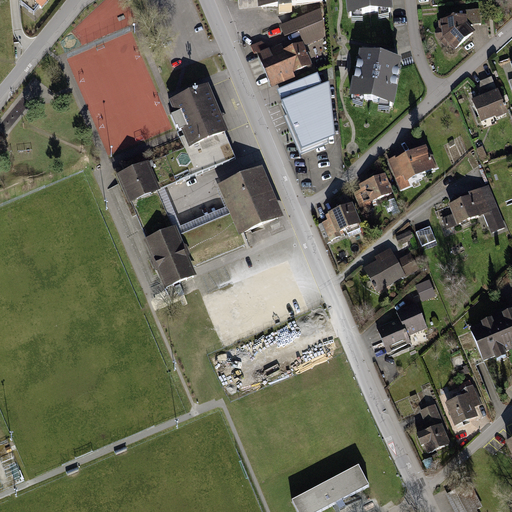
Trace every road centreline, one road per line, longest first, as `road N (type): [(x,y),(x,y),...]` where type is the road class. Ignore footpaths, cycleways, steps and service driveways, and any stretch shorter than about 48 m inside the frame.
road 1 (residential): [(298,211),(421,497)]
road 2 (residential): [(298,211),(511,32)]
road 3 (residential): [(208,0),(298,211)]
road 4 (residential): [(80,0),(0,98)]
road 5 (residential): [(421,497),(511,413)]
